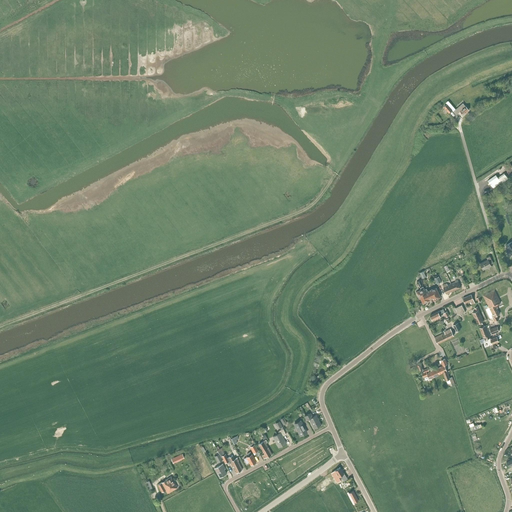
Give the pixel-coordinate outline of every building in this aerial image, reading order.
[(452,110),(454,112),(456,110),(448,101),(446,103),(447,104),(444,107),(449,113),(452,110)] [(463,104),(456,110),(454,112),(456,114),(460,111),(463,115),(469,110),(463,104)] [(496,175),(488,181),(493,188),(501,182),(502,183),(508,179),(506,177),(505,175),(500,178),(501,180),(500,181),(496,175)] [(488,259),(480,264),(483,270),(488,267),(489,268),(491,266),(490,265),(494,263),(490,256),(487,258),(488,259)] [(461,274),(463,273),(462,269),(461,270),(460,268),(455,270),(458,277),(461,276),(461,274)] [(450,284),(453,291),(461,287),(457,279),(455,280),(455,282),(450,284)] [(446,294),(453,291),(450,284),(447,285),(446,283),(442,285),(446,294)] [(430,300),(432,299),(428,290),(426,288),(425,289),(424,287),(424,288),(423,286),(420,288),(421,289),(417,291),(420,298),(421,297),(423,303),(430,300)] [(428,290),(432,299),(433,298),(434,300),(441,297),(436,287),(432,289),(432,288),(428,290)] [(483,295),(490,308),(494,317),(493,317),(495,321),(499,319),(497,315),(500,314),(497,308),(498,307),(497,305),(498,305),(497,304),(501,302),(494,290),(483,295)] [(472,295),(463,298),(465,303),(470,301),(472,304),(475,302),(472,295)] [(461,314),(464,312),(465,312),(461,305),(456,308),(459,315),(461,314)] [(476,311),(472,313),(478,324),(479,323),(480,325),(483,324),(482,322),(484,321),(479,310),(478,306),(475,308),(476,311)] [(443,309),(430,316),(433,321),(442,316),(441,313),(442,313),(445,312),(443,309)] [(485,325),(480,328),(483,337),(485,337),(486,340),(490,338),(485,325)] [(446,332),(435,338),(438,343),(454,336),(450,329),(445,331),(446,332)] [(443,373),(447,371),(445,365),(443,366),(437,369),(439,374),(443,373)] [(439,374),(437,369),(429,372),(429,371),(428,368),(423,370),(424,372),(422,373),(424,377),(428,375),(429,379),(438,376),(439,374)] [(447,371),(443,373),(447,383),(448,384),(451,383),(452,386),(455,385),(452,377),(450,378),(447,371)] [(304,412),(302,413),(306,420),(309,419),(314,428),(321,425),(316,415),(313,417),(311,412),(306,415),(304,412)] [(301,421),(294,424),(300,436),(307,432),(301,421)] [(279,433),(273,437),(279,447),(286,443),(282,436),(286,434),(283,429),(278,432),(279,433)] [(264,441),(258,444),(264,454),(262,455),(264,459),(272,455),(264,441)] [(253,442),(249,445),(250,447),(253,453),(258,450),(254,444),(253,442)] [(221,449),(218,451),(219,454),(219,453),(221,457),(222,456),(225,463),(229,461),(229,463),(230,462),(233,467),(234,467),(237,472),(242,470),(238,461),(239,460),(237,458),(234,459),(232,455),(227,458),(225,454),(224,455),(221,449)] [(246,457),(244,458),(247,463),(249,462),(251,465),(256,462),(252,454),(251,454),(250,452),(247,453),(248,456),(246,457)] [(182,454),(172,459),(173,462),(184,458),(182,454)] [(223,464),(214,468),(219,477),(226,473),(223,468),(224,467),(223,464)] [(340,467),(335,471),(339,477),(340,478),(335,482),(337,485),(339,484),(341,486),(344,484),(345,485),(349,482),(344,476),(345,475),(344,473),(340,467)] [(171,477),(157,485),(162,492),(166,490),(167,493),(177,487),(171,477)] [(353,491),(349,493),(354,502),(358,501),(353,491)]
